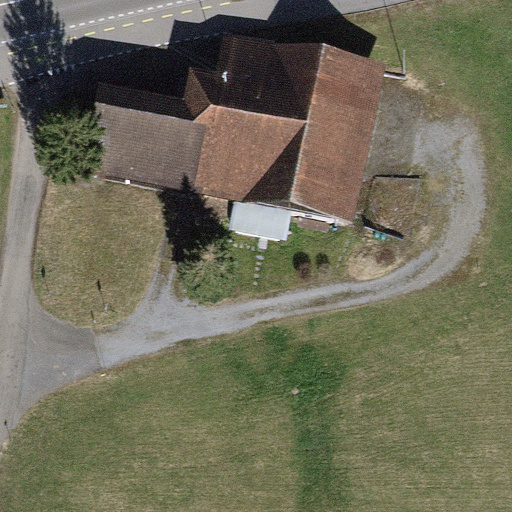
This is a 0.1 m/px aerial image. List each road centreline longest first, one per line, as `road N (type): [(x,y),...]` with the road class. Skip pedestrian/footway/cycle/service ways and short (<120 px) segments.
road 1 (track): [(0,371),(420,267),(454,234),(459,165),(433,132),(382,120)]
road 2 (unclassified): [(57,0),(0,343)]
